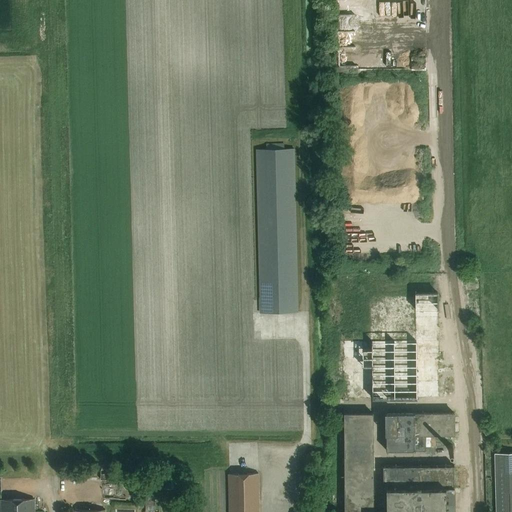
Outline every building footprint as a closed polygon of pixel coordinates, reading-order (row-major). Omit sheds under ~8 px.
[(285,148),(285,143),(266,144),(266,149),(256,149),(260,313),(298,312),(295,148),(285,148)] [(440,398),(439,292),(415,292),(416,341),(344,341),(345,398),(373,397),(373,399),(440,398)] [(340,344),(340,333),(331,334),(332,344),(340,344)] [(397,414),(397,412),(385,412),(385,434),(387,434),(387,450),(416,450),(416,451),(426,451),(426,435),(455,435),(455,412),(415,412),(415,413),(397,414)] [(454,511),(455,465),(383,465),(383,467),(373,467),(373,414),(345,414),(345,511),(454,511)] [(511,511),(511,452),(495,453),(496,511),(511,511)] [(123,479),(123,468),(101,469),(101,479),(123,479)] [(229,474),(229,511),(259,511),(258,473),(229,474)] [(175,475),(168,475),(167,482),(167,489),(175,489),(175,475)] [(34,511),(34,499),(1,499),(1,511),(34,511)]
